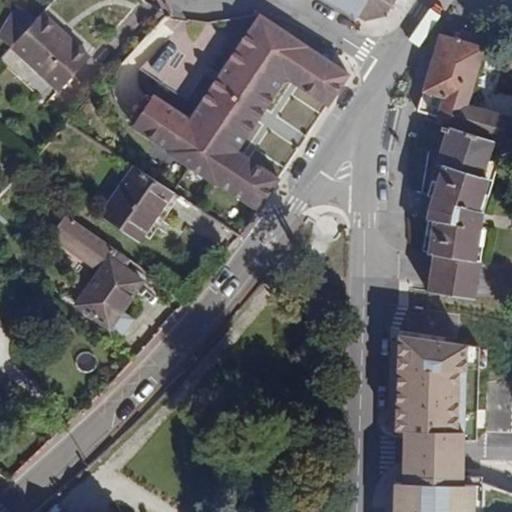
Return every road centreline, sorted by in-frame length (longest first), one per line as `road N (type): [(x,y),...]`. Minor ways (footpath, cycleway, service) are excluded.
road 1 (residential): [(276,227),(172,352),(4,511)]
road 2 (residential): [(360,450),(364,265)]
road 3 (residential): [(360,450),(511,448)]
road 4 (residential): [(511,278),(364,265)]
road 5 (residential): [(268,0),(390,68)]
road 6 (residential): [(374,94),(303,193)]
